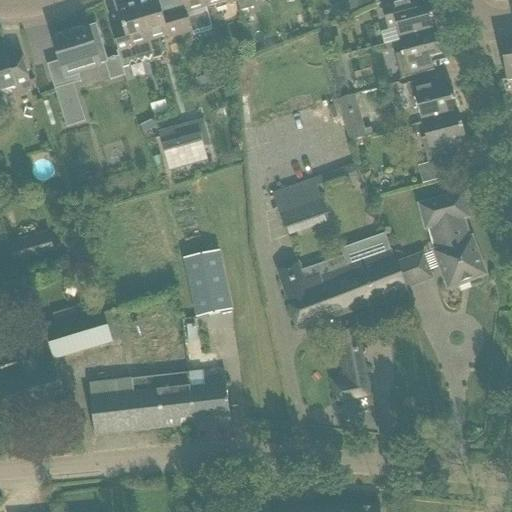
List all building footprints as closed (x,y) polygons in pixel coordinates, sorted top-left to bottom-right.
[(157,0),(148,0),(137,3),(152,56),(154,60),(161,58),(164,53),(160,38),(168,35),(169,38),(180,35),(173,12),(162,16),(157,0)] [(181,0),(184,9),(173,12),(180,35),(211,26),(206,7),(203,0),(181,0)] [(237,0),(238,1),(237,1),(240,12),(253,9),(250,0),(237,0)] [(351,0),(340,0),(345,15),(355,12),(351,0)] [(396,29),(400,41),(437,31),(431,9),(418,12),(414,0),(408,0),(382,7),(388,31),(396,29)] [(111,31),(118,52),(118,53),(122,68),(129,66),(131,62),(135,64),(138,60),(142,62),(144,58),(149,60),(151,56),(152,56),(137,3),(117,9),(122,28),(111,31)] [(108,63),(96,25),(52,39),(65,81),(79,77),(78,73),(78,72),(104,64),(108,63)] [(437,31),(400,41),(403,54),(395,56),(401,80),(429,73),(434,71),(430,58),(443,54),(437,31)] [(511,44),(501,46),(506,82),(511,80),(511,44)] [(0,110),(7,109),(1,92),(14,88),(17,96),(33,91),(25,69),(19,50),(0,56),(0,110)] [(195,79),(198,91),(214,87),(211,75),(195,79)] [(418,109),(422,124),(459,114),(453,91),(442,94),(437,77),(407,85),(413,110),(418,109)] [(346,78),(334,82),(339,101),(351,98),(346,78)] [(85,122),(73,84),(54,90),(66,128),(85,122)] [(339,101),(350,142),(373,136),(371,128),(364,130),(355,97),(351,98),(339,101)] [(150,106),(153,116),(168,111),(165,101),(150,106)] [(459,114),(422,124),(426,139),(421,140),(428,165),(458,157),(454,140),(465,137),(459,114)] [(152,121),(140,127),(142,131),(143,133),(145,132),(155,128),(152,121)] [(169,172),(208,162),(201,136),(177,143),(173,130),(158,134),(169,172)] [(315,179),(272,194),(281,221),(287,236),(329,221),(324,206),(317,186),(315,179)] [(464,220),(469,218),(463,195),(419,206),(425,231),(430,230),(446,226),(451,245),(435,250),(433,251),(441,272),(448,290),(486,276),(472,239),(469,240),(464,220)] [(49,232),(7,244),(8,245),(15,269),(56,257),(49,232)] [(8,245),(0,246),(0,273),(15,269),(8,245)] [(420,250),(394,260),(407,292),(432,283),(420,250)] [(407,292),(394,260),(391,252),(346,268),(342,257),(315,266),(315,267),(302,272),(299,263),(277,271),(285,296),(284,296),(297,332),(407,293),(407,292)] [(231,310),(218,254),(183,262),(197,319),(231,310)] [(58,313),(61,324),(73,321),(73,319),(79,317),(76,308),(58,313)] [(45,335),(53,360),(122,339),(115,313),(105,316),(45,335)] [(330,381),(334,403),(370,396),(356,326),(333,331),(343,378),(330,381)] [(33,350),(16,356),(22,374),(25,373),(34,370),(39,368),(33,350)] [(0,385),(0,391),(3,400),(9,419),(65,401),(53,367),(0,385)] [(224,370),(187,374),(193,426),(230,422),(224,370)] [(193,426),(187,374),(89,385),(95,437),(193,426)]
